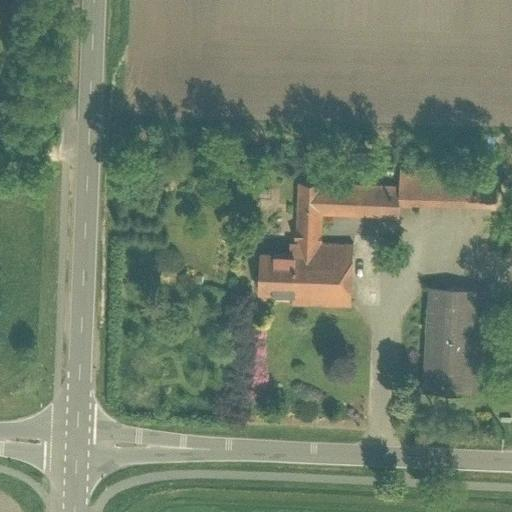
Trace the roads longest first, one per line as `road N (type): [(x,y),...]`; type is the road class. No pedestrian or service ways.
road 1 (tertiary): [(77,442),(94,0)]
road 2 (tertiary): [(511,461),(77,442)]
